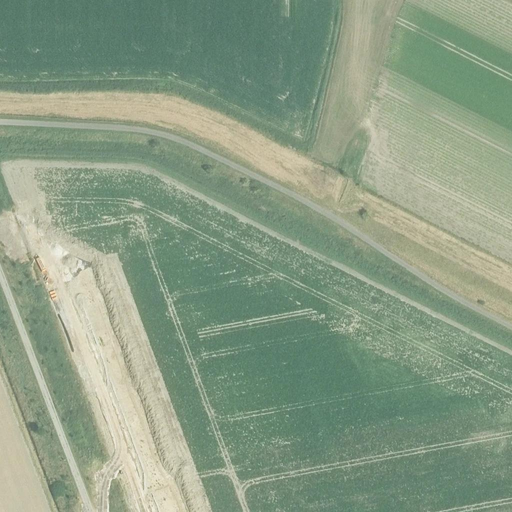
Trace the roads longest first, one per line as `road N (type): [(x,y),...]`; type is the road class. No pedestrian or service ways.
road 1 (unclassified): [(89,511),(0,274)]
road 2 (track): [(511,297),(408,248),(365,239)]
